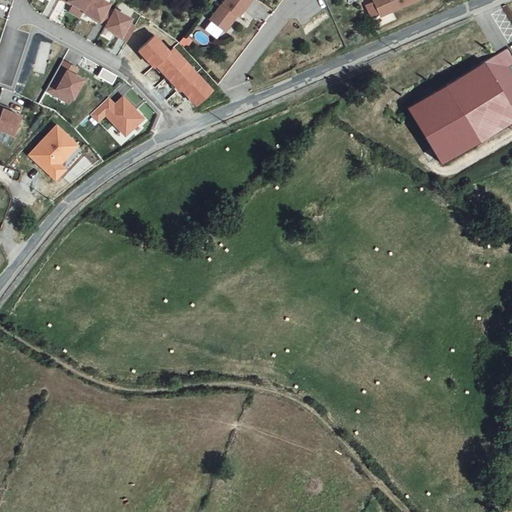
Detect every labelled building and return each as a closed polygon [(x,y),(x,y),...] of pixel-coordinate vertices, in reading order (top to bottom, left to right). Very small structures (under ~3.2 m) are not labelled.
[(80,12),(86,0),(61,0),(61,1),(80,12)] [(100,25),(110,4),(103,0),(88,0),(81,13),(100,25)] [(254,0),(228,0),(215,17),(230,29),(242,13),(243,14),(254,0)] [(378,0),(386,16),(422,0),(378,0)] [(120,38),(131,17),(112,7),(101,27),(120,38)] [(192,32),(186,40),(192,45),(198,37),(192,32)] [(511,48),(412,108),(445,163),(511,123),(511,124),(511,48)] [(86,73),(62,59),(44,91),(67,106),(86,73)] [(101,67),(96,76),(110,85),(116,76),(101,67)] [(123,139),(144,118),(122,96),(115,103),(108,98),(90,115),(96,124),(104,118),(123,139)] [(20,113),(0,105),(0,133),(11,139),(20,113)] [(75,137),(60,124),(33,153),(42,161),(43,159),(48,164),(46,166),(59,177),(68,167),(63,162),(72,153),(65,147),(75,137)] [(81,143),(75,137),(65,147),(72,153),(81,143)]
